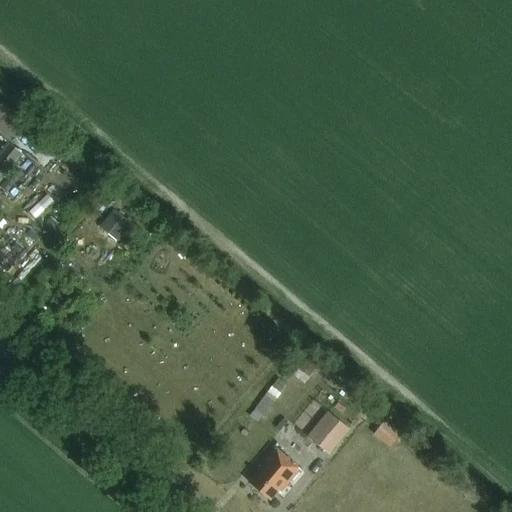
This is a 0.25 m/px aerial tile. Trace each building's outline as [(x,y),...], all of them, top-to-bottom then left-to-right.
[(23,125),(1,106),(0,107),(0,134),(9,142),(23,125)] [(64,156),(21,128),(13,140),(57,168),(64,156)] [(0,182),(23,154),(8,142),(0,151),(0,182)] [(116,208),(102,225),(119,240),(134,223),(116,208)] [(301,368),(313,374),(319,362),(308,356),(301,368)] [(258,406),(267,413),(289,383),(280,376),(258,406)] [(330,454),(350,429),(326,411),(307,435),(330,454)] [(390,447),(400,435),(384,422),(374,435),(390,447)] [(282,491),(300,469),(275,448),(259,467),(261,468),(249,482),(270,500),(280,489),(282,491)]
